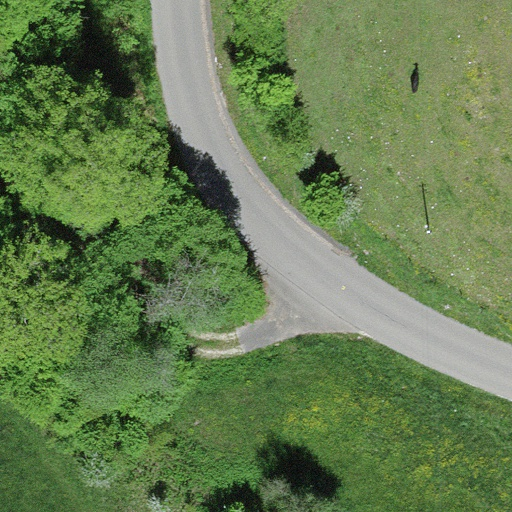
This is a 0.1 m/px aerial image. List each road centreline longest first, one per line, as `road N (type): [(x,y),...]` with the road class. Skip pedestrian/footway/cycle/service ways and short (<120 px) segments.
road 1 (tertiary): [(175,0),(195,118),(235,190),(312,278),(460,357),(511,374)]
road 2 (track): [(312,278),(257,338),(202,353),(109,315),(0,196)]
